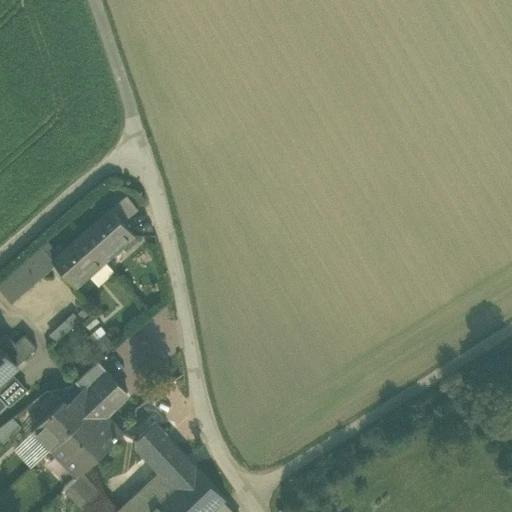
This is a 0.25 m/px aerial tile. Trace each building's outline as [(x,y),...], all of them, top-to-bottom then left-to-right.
[(111,209),(123,222),(138,208),(126,195),(111,209)] [(76,286),(91,273),(107,259),(134,235),(123,222),(111,209),(53,259),(53,260),(56,263),(76,286)] [(0,282),(0,290),(11,303),(56,263),(53,260),(53,259),(42,246),(0,282)] [(115,268),(107,259),(91,273),(99,282),(115,268)] [(48,334),(56,343),(81,321),(73,312),(48,334)] [(105,332),(95,341),(103,351),(114,343),(105,332)] [(0,347),(17,366),(37,348),(24,335),(15,344),(5,334),(0,338),(0,347)] [(0,381),(10,372),(17,366),(0,347),(0,381)] [(86,393),(109,372),(98,361),(76,381),(83,390),(86,393)] [(27,390),(10,372),(0,381),(0,396),(7,404),(9,406),(27,390)] [(76,475),(77,476),(81,472),(122,433),(122,432),(103,412),(110,405),(112,407),(127,393),(109,372),(86,393),(83,390),(67,404),(63,400),(32,429),(34,431),(51,449),(76,475)] [(42,395),(15,414),(25,428),(52,409),(42,395)] [(0,430),(8,438),(21,426),(13,417),(0,427),(0,430)] [(136,445),(145,455),(167,434),(155,421),(136,439),(136,445)] [(51,449),(34,431),(14,449),(31,467),(51,449)] [(178,447),(167,434),(145,455),(158,467),(178,447)] [(211,511),(223,501),(226,498),(178,447),(158,467),(162,472),(175,486),(147,511),(211,511)] [(63,487),(73,496),(77,492),(84,496),(94,487),(95,486),(81,472),(77,476),(76,475),(63,487)] [(93,511),(147,511),(175,486),(162,472),(119,511),(118,511),(106,500),(93,511)] [(78,502),(87,511),(93,511),(106,500),(94,487),(84,496),(78,502)] [(77,492),(73,496),(78,502),(84,496),(77,492)] [(211,511),(233,511),(223,501),(211,511)]
